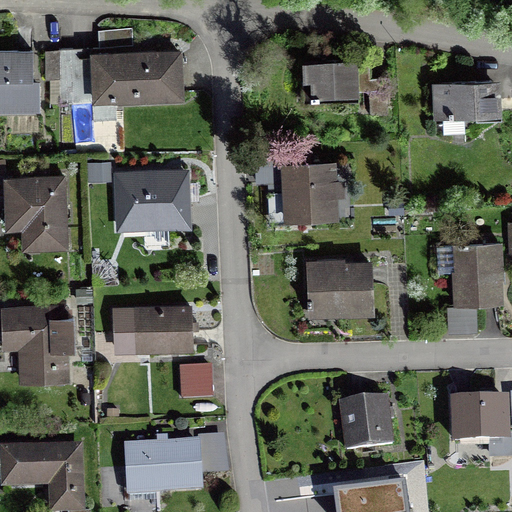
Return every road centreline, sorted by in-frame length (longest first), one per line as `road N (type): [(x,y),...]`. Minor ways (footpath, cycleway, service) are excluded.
road 1 (residential): [(241,359),(226,12)]
road 2 (residential): [(226,12),(511,47)]
road 3 (residential): [(241,359),(511,352)]
road 4 (residential): [(226,12),(10,0)]
road 5 (residential): [(251,511),(241,359)]
